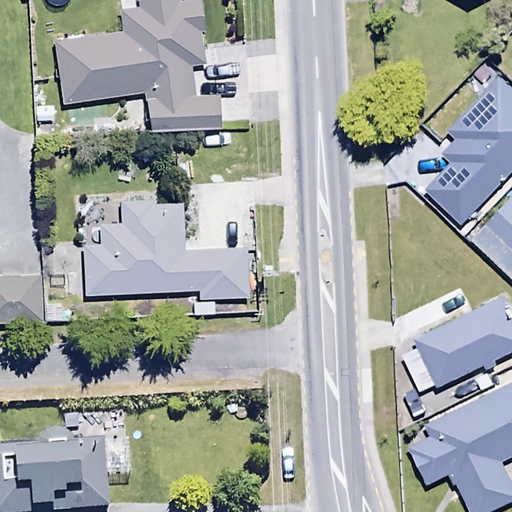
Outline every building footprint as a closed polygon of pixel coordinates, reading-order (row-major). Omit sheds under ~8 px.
[(51,38),(58,103),(140,94),(144,126),(213,119),(210,94),(191,96),(188,67),(204,65),(196,0),(181,0),(179,0),(178,0),(134,0),(135,7),(116,9),(118,31),(51,38)] [(511,97),(491,78),(444,131),(451,137),(438,152),(448,161),(420,191),(460,227),(511,168),(511,97)] [(511,195),(510,194),(467,238),(511,281),(511,195)] [(95,245),(79,246),(81,293),(194,288),(195,298),(246,296),(243,245),(180,248),(178,203),(150,204),(149,200),(115,202),(116,222),(94,223),(95,245)] [(37,275),(0,275),(0,322),(37,322),(37,275)] [(511,348),(511,317),(501,294),(411,336),(415,344),(398,352),(417,393),(478,364),(480,370),(495,363),(493,358),(511,348)] [(511,380),(422,424),(427,434),(404,445),(423,486),(445,476),(449,485),(452,483),(466,511),(482,511),(511,498),(511,490),(498,461),(511,454),(511,380)] [(33,445),(0,447),(0,511),(79,511),(102,511),(99,439),(67,441),(67,440),(66,439),(65,438),(65,437),(64,436),(63,435),(62,434),(61,433),(60,432),(59,432),(57,431),(56,431),(55,430),(54,430),(52,430),(51,430),(50,430),(48,430),(47,430),(46,431),(44,431),(43,432),(42,432),(41,433),(40,434),(39,435),(38,436),(37,437),(36,438),(36,439),(35,440),(34,441),(34,442),(34,444),(33,445)]
